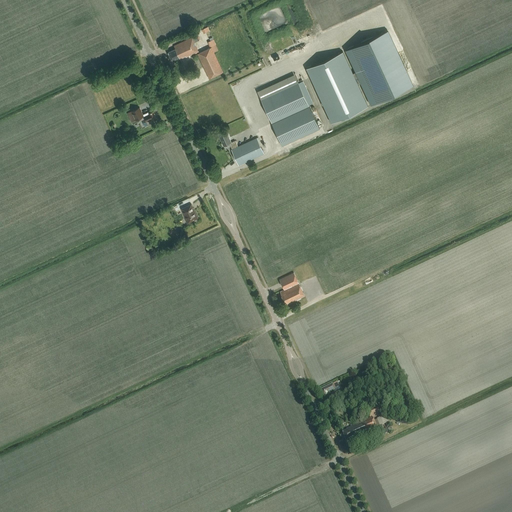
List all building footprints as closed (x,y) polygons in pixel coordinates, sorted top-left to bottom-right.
[(343,51),(306,68),(332,122),(368,105),(358,84),(362,82),(372,104),(412,85),(387,30),(346,49),(357,71),(353,73),(343,51)] [(176,48),(169,51),(173,60),(180,57),(180,58),(186,56),(186,57),(189,55),(190,56),(199,52),(196,46),(195,46),(193,43),(195,43),(194,42),(200,39),(197,34),(174,45),(176,48)] [(210,78),(223,72),(211,47),(198,52),(210,78)] [(298,82),(261,99),(282,146),(319,129),(298,82)] [(140,107),(131,111),(135,120),(144,116),(143,114),(140,107)] [(148,112),(143,114),(144,116),(146,121),(147,121),(148,125),(154,122),(153,120),(154,120),(158,118),(156,114),(154,110),(148,113),(148,112)] [(226,130),(218,133),(224,146),(228,144),(231,150),(238,166),(264,154),(256,138),(237,147),(235,141),(231,142),(226,130)] [(191,204),(181,209),(186,219),(187,223),(191,221),(198,218),(191,204)] [(294,272),(279,279),(284,289),(280,291),(286,303),(291,301),(291,302),(305,295),(294,272)] [(337,382),(321,390),(324,396),(330,393),(331,394),(336,392),(334,389),(339,387),(337,382)] [(370,418),(372,417),(381,413),(378,407),(367,412),(370,418)] [(377,419),(374,420),(372,417),(370,418),(363,421),(363,420),(353,425),(353,426),(347,429),(347,431),(343,433),(348,444),(353,441),(355,444),(365,440),(364,436),(367,435),(368,438),(380,433),(377,428),(381,427),(377,419)]
